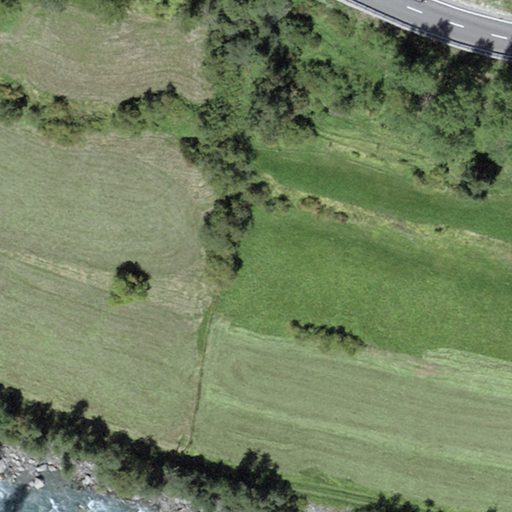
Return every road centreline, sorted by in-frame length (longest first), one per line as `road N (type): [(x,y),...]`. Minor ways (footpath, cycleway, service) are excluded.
road 1 (track): [(413,511),(242,473),(36,404)]
road 2 (primary): [(511,38),(391,0)]
